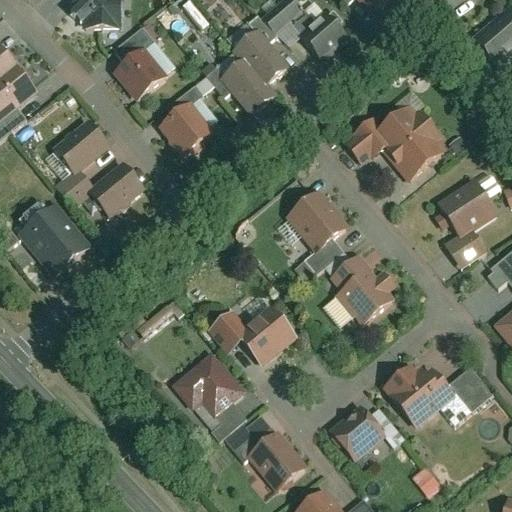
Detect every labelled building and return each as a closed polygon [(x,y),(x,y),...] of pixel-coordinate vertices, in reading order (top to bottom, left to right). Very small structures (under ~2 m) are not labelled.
[(85,0),(81,5),(74,12),(86,24),(86,31),(123,31),(123,0),(85,0)] [(295,0),(288,0),(264,20),(278,36),(306,13),(295,0)] [(357,0),(374,18),(393,0),(357,0)] [(511,11),(476,42),(500,70),(511,59),(511,11)] [(295,28),(305,40),(318,28),(308,17),(295,28)] [(318,28),(305,40),(327,65),(353,43),(331,17),(318,28)] [(223,82),(254,120),(280,100),(271,88),(292,71),(261,34),(235,55),(243,66),(223,82)] [(0,124),(38,94),(26,79),(9,58),(0,46),(0,124)] [(146,52),(117,76),(139,104),(169,81),(146,52)] [(192,105),(160,130),(185,161),(217,136),(192,105)] [(412,111),(385,133),(376,122),(347,144),(364,164),(370,160),(372,163),(385,153),(412,185),(449,154),(442,147),(447,143),(423,114),(418,118),(412,111)] [(482,142),(490,135),(471,112),(463,118),(482,142)] [(77,173),(80,176),(84,173),(113,150),(93,124),(59,151),(77,173)] [(97,198),(113,219),(148,193),(127,165),(96,188),(92,191),(97,198)] [(96,188),(84,173),(80,176),(77,173),(57,188),(76,214),(97,198),(92,191),(96,188)] [(477,181),(439,207),(461,239),(464,243),(477,235),(502,218),(477,181)] [(323,194),(291,221),(317,255),(319,257),(337,242),(352,231),(323,194)] [(56,279),(93,248),(58,206),(21,237),(56,279)] [(0,241),(10,253),(22,243),(7,225),(0,230),(0,241)] [(464,243),(461,239),(449,247),(465,272),(490,256),(477,235),(464,243)] [(347,255),(337,242),(319,257),(317,255),(307,262),(320,278),(347,255)] [(511,296),(511,257),(488,276),(491,281),(487,285),(496,297),(506,289),(511,296)] [(341,299),(365,328),(398,301),(394,297),(401,291),(387,274),(380,280),(363,260),(337,281),(347,294),(341,299)] [(169,309),(139,336),(146,344),(177,318),(169,309)] [(244,347),(262,370),(298,341),(273,310),(249,330),(237,338),(244,347)] [(237,338),(249,330),(237,315),(213,334),(231,357),(244,347),(237,338)] [(511,319),(493,334),(511,357),(511,319)] [(204,405),(216,421),(234,407),(246,397),(213,357),(172,389),(192,415),(196,412),(204,405)] [(415,369),(386,393),(418,433),(459,401),(437,374),(431,379),(426,373),(422,377),(415,369)] [(473,373),(455,388),(478,416),(496,400),(473,373)] [(249,425),(234,407),(216,421),(204,405),(196,412),(215,434),(210,438),(220,449),(226,444),(245,428),(249,425)] [(373,421),(364,410),(333,435),(359,467),(390,442),(373,421)] [(383,413),(373,421),(390,442),(398,452),(408,444),(383,413)] [(248,462),(278,436),(263,420),(248,432),(245,428),(226,444),(244,465),(248,462)] [(310,473),(278,436),(248,462),(261,478),(254,484),(272,505),(310,473)] [(432,503),(445,492),(428,470),(415,481),(432,503)] [(340,511),(327,494),(303,511),(340,511)]
